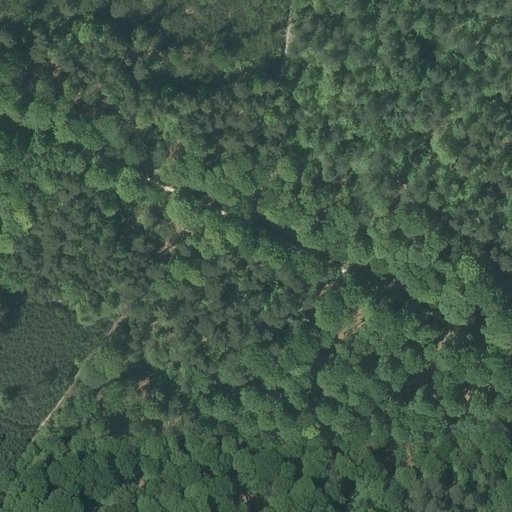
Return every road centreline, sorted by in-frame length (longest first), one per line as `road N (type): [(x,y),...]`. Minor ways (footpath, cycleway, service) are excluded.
road 1 (unknown): [(511,266),(438,197),(399,180),(365,195),(314,243),(143,301),(85,307),(0,276)]
road 2 (track): [(0,107),(253,214),(511,341)]
road 3 (track): [(0,507),(36,421),(89,353),(225,215)]
road 4 (track): [(490,330),(344,511)]
